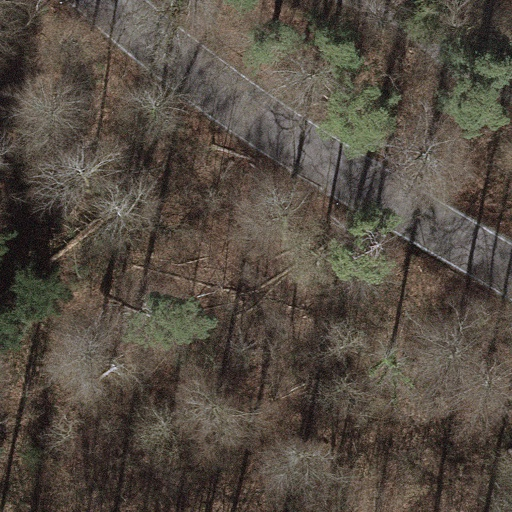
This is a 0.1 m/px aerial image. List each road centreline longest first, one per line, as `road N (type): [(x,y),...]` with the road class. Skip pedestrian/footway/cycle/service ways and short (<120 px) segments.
road 1 (residential): [(511,275),(282,133),(109,0)]
road 2 (track): [(511,84),(343,0)]
